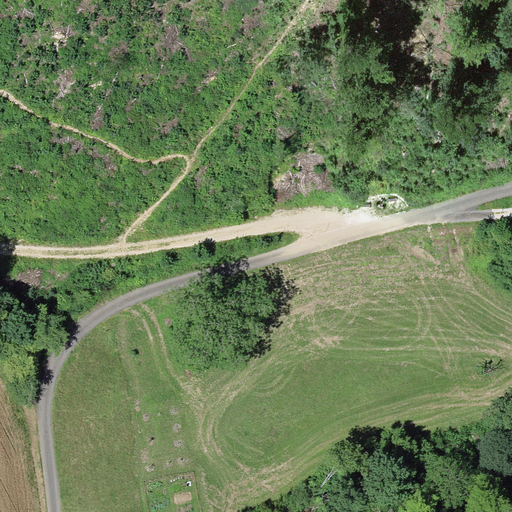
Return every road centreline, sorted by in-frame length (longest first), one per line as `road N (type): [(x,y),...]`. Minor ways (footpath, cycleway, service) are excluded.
road 1 (track): [(55,511),(47,382),(63,347),(94,318),(180,280),(511,189)]
road 2 (track): [(343,236),(288,224),(109,248),(0,248)]
road 3 (track): [(296,0),(187,167),(109,248)]
